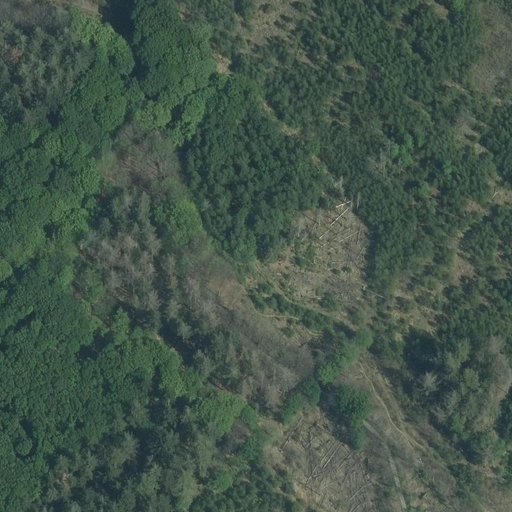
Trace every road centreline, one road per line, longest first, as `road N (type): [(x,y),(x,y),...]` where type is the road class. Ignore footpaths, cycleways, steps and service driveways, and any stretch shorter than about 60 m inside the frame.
road 1 (track): [(0,133),(56,240),(110,313),(258,440)]
road 2 (track): [(258,440),(510,195)]
road 3 (track): [(302,0),(148,148)]
road 4 (track): [(148,148),(0,294)]
